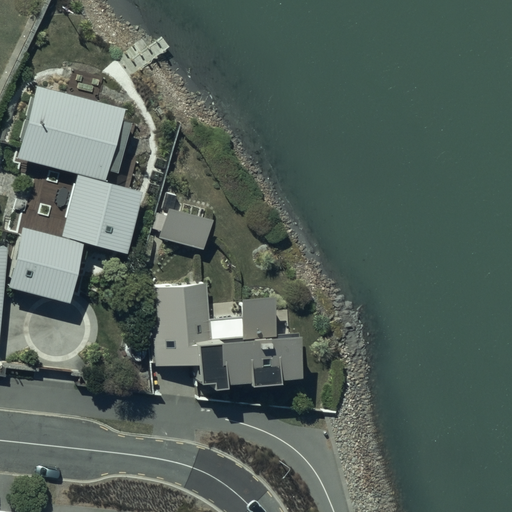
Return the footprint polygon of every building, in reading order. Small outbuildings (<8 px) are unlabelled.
[(23,0),(0,0),(0,65),(3,66),(5,40),(19,41),(23,0)] [(118,115),(36,93),(21,147),(114,172),(125,128),(115,126),(118,115)] [(61,244),(22,234),(8,289),(64,303),(80,243),(121,254),(136,198),(77,182),(61,244)] [(207,225),(165,214),(158,240),(200,251),(207,225)] [(202,283),(155,287),(158,322),(149,323),(152,359),(195,355),(197,385),(208,384),(208,390),(219,389),(219,384),(248,381),(248,386),(273,384),(273,379),(294,378),(291,334),(273,336),(270,299),(237,302),(240,336),(206,339),(202,283)]
